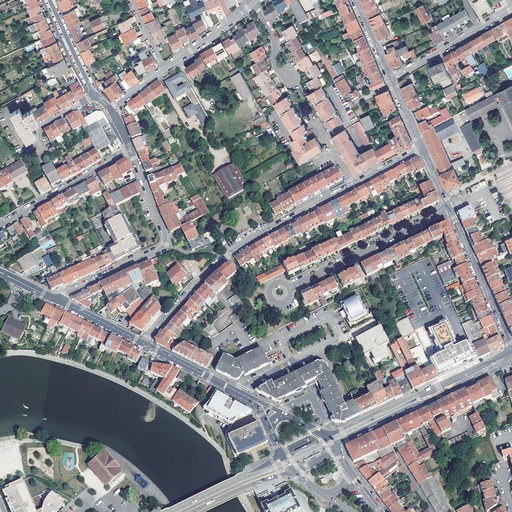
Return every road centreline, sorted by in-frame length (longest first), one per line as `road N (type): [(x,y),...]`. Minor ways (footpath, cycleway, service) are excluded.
road 1 (residential): [(354,185),(227,255),(144,343)]
road 2 (residential): [(58,300),(164,246),(130,149)]
road 3 (tertiary): [(482,369),(331,440)]
road 4 (residential): [(432,216),(288,288)]
road 5 (residential): [(449,208),(511,350)]
road 6 (residential): [(130,149),(0,226)]
road 7 (residential): [(391,79),(511,9)]
road 8 (secondary): [(251,399),(144,343)]
